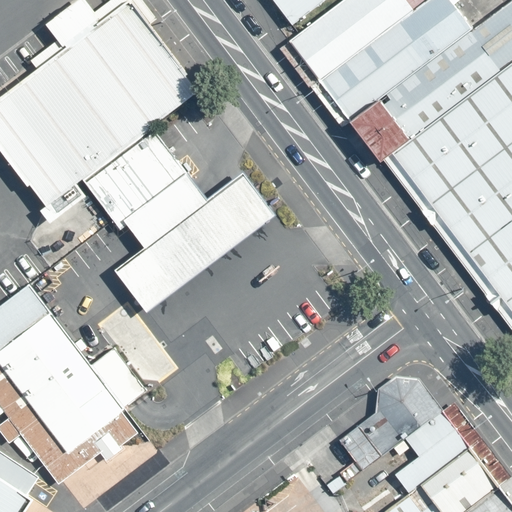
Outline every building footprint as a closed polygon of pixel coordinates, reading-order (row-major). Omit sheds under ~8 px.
[(20,61),(0,75),(0,160),(32,201),(182,83),(129,16),(138,9),(131,0),(50,0),(30,16),(40,29),(12,51),(20,61)] [(320,0),(276,35),(305,73),(400,0),(320,0)] [(400,0),(305,73),(335,112),(455,19),(440,0),(400,0)] [(480,0),(455,19),(335,112),(369,155),(375,149),(511,44),(511,1),(511,0),(480,0)] [(511,44),(375,149),(511,325),(511,44)] [(102,219),(109,214),(172,166),(139,122),(68,175),(102,219)] [(193,194),(172,166),(109,214),(130,241),(100,264),(132,306),(261,209),(229,167),(193,194)] [(143,431),(128,410),(93,363),(30,277),(0,299),(0,411),(3,409),(62,490),(143,431)] [(116,347),(93,363),(128,410),(148,391),(116,347)] [(387,433),(420,407),(395,376),(323,432),(347,464),(387,433)] [(393,490),(450,446),(420,407),(387,433),(402,451),(377,470),(393,490)] [(0,511),(22,511),(34,497),(28,492),(42,473),(0,445),(0,511)] [(373,511),(442,511),(479,483),(450,446),(393,490),(370,507),(373,511)] [(501,511),(479,483),(442,511),(501,511)] [(250,511),(242,501),(227,511),(250,511)]
